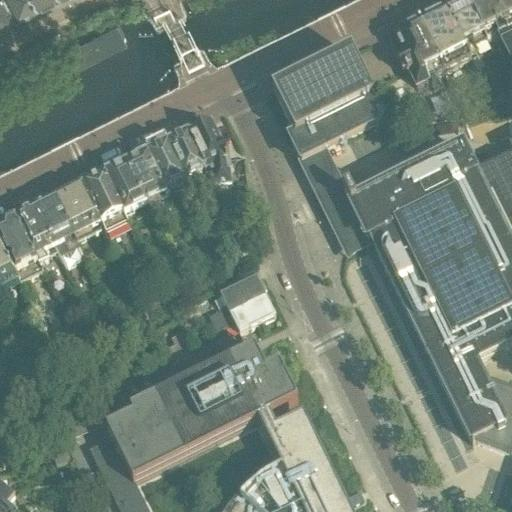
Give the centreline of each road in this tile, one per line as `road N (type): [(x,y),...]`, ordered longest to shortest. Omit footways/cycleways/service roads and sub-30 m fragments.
road 1 (residential): [(229,79),(262,151),(313,314),(414,511)]
road 2 (unclassified): [(0,195),(205,91)]
road 3 (unclassified): [(229,79),(390,0)]
